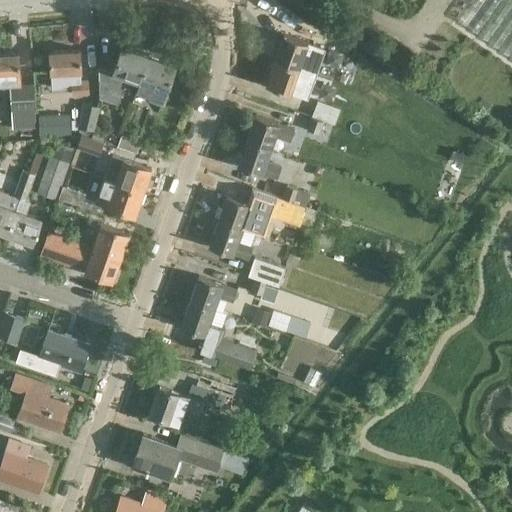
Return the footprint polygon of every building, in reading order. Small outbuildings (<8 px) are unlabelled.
[(456,18),(511,58),(511,0),(462,0),(467,3),(456,18)] [(283,34),(275,59),(298,67),(315,73),(323,49),(307,43),(307,42),(283,34)] [(99,96),(119,103),(128,77),(140,81),(148,56),(146,55),(147,52),(134,47),(133,51),(121,47),(113,71),(99,66),(99,96)] [(80,49),(50,51),(52,89),(72,88),(73,93),(89,92),(88,81),(81,81),(81,70),(82,70),(80,49)] [(11,85),(13,129),(36,127),(33,84),(26,84),(20,84),(18,53),(0,54),(0,75),(10,75),(11,85)] [(149,99),(162,103),(166,90),(167,90),(175,65),(148,56),(140,81),(137,90),(151,95),(149,99)] [(291,91),(305,96),(309,86),(294,80),(298,67),(275,59),(266,84),(291,92),(291,91)] [(340,108),(317,100),(311,116),(334,124),(340,108)] [(94,131),(100,108),(84,103),(77,127),(81,128),(82,127),(94,131)] [(70,134),(70,113),(36,114),(37,135),(70,134)] [(247,139),(270,148),(275,134),(290,140),(294,129),(279,123),(279,122),(256,114),(247,139)] [(81,135),(77,147),(98,155),(103,142),(81,135)] [(140,141),(121,135),(117,146),(137,153),(140,141)] [(261,172),(277,177),(281,166),(265,160),(270,148),(247,139),(238,164),(261,173),(261,172)] [(73,150),(69,148),(57,144),(53,157),(50,156),(37,194),(57,200),(73,150)] [(112,154),(103,177),(144,191),(152,168),(124,158),(112,154)] [(24,187),(30,190),(35,175),(22,169),(18,181),(25,184),(24,187)] [(100,202),(135,215),(144,191),(103,177),(95,201),(83,197),(85,193),(63,185),(58,198),(97,212),(100,202)] [(0,230),(7,234),(20,198),(26,200),(30,190),(24,187),(25,184),(18,181),(13,196),(0,190),(0,230)] [(286,185),(282,198),(295,202),(299,189),(286,185)] [(227,194),(218,219),(242,228),(261,235),(269,215),(299,225),(306,206),(295,202),(282,198),(255,189),(250,203),(227,194)] [(7,234),(34,243),(42,218),(26,213),(30,201),(26,200),(20,198),(7,234)] [(234,252),(248,257),(252,246),(237,241),(242,228),(218,219),(209,244),(233,253),(234,252)] [(40,253),(113,279),(129,234),(101,224),(93,246),(49,230),(40,253)] [(266,281),(278,285),(285,267),(254,257),(247,275),(254,277),(254,278),(266,282),(266,281)] [(189,300),(213,309),(219,295),(232,300),(237,289),(222,285),(222,283),(199,275),(189,300)] [(266,282),(254,278),(249,290),(261,294),(259,298),(273,303),(278,289),(265,285),(266,282)] [(213,309),(189,300),(180,325),(200,333),(201,333),(196,347),(249,368),(255,351),(219,337),(223,328),(221,327),(226,314),(213,309)] [(0,336),(17,342),(25,318),(4,310),(0,322),(0,336)] [(14,363),(55,378),(56,375),(60,364),(80,371),(90,344),(48,330),(39,355),(19,348),(14,363)] [(18,416),(59,430),(69,404),(48,396),(52,385),(15,372),(9,389),(25,394),(18,416)] [(170,421),(178,424),(184,409),(198,414),(202,403),(206,404),(205,405),(226,413),(236,388),(200,374),(195,387),(191,385),(187,397),(179,394),(180,393),(159,386),(149,414),(170,421)] [(16,419),(0,413),(0,429),(10,434),(16,419)] [(132,463),(170,476),(177,457),(198,465),(197,465),(215,471),(223,448),(205,442),(181,433),(177,445),(142,432),(132,463)] [(47,464),(26,457),(30,446),(10,439),(0,465),(0,477),(38,491),(47,464)] [(161,511),(166,499),(160,497),(146,492),(142,503),(121,495),(115,511),(161,511)]
